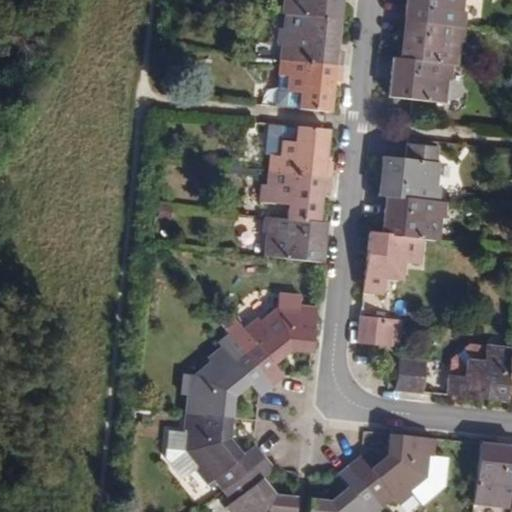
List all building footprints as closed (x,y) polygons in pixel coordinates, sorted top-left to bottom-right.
[(282,0),(281,13),(306,15),(337,18),(338,0),(282,0)] [(404,0),(403,21),(462,27),(464,11),(460,11),(460,0),(404,0)] [(279,59),(340,65),(342,49),(334,49),(337,18),(306,15),(304,30),(292,29),(290,44),(280,43),(279,59)] [(460,43),(462,27),(403,21),(399,60),(451,65),(455,65),(457,43),(460,43)] [(339,82),(340,65),(279,59),(277,75),(274,107),(327,112),(330,80),(339,82)] [(451,65),(399,60),(391,59),(387,96),(413,99),(413,100),(444,103),(445,80),(450,80),(451,65)] [(267,171),(329,177),(331,161),(322,160),(325,129),(265,123),(262,154),(269,155),(267,171)] [(407,160),(381,158),(377,196),(384,197),(437,202),(439,185),(434,185),(439,148),(408,145),(407,160)] [(287,204),(285,219),(316,222),(319,192),(327,193),(329,177),(267,171),(266,186),(276,188),(274,203),(287,204)] [(384,197),(380,235),(417,239),(435,241),(438,219),(442,220),(444,203),(437,202),(384,197)] [(324,223),(316,222),(285,219),(262,217),(261,234),(265,234),(263,257),(320,263),(324,223)] [(414,265),(417,239),(380,235),(368,234),(361,294),(381,296),(382,280),(394,281),(401,276),(402,264),(414,265)] [(248,337),(237,346),(270,387),(281,377),(272,365),(289,350),(311,353),(315,309),(297,307),(297,312),(276,310),(260,323),(257,320),(243,331),(248,337)] [(388,320),(359,317),(356,346),(385,348),(388,320)] [(187,396),(185,414),(229,418),(232,396),(248,383),(259,396),(270,387),(237,346),(227,355),(222,347),(207,359),(209,362),(193,376),(192,396),(187,396)] [(508,391),(511,360),(511,353),(470,349),(450,361),(447,397),(507,403),(508,391)] [(424,364),(397,362),(394,391),(422,394),(424,364)] [(229,418),(185,414),(183,434),(165,432),(163,460),(178,479),(192,467),(206,484),(213,478),(223,490),(263,459),(254,446),(241,455),(227,437),(229,418)] [(349,469),(381,508),(392,500),(398,507),(412,495),(417,501),(437,488),(439,462),(432,459),(434,441),(389,436),(387,458),(371,471),(361,460),(349,469)] [(474,506),(511,511),(511,509),(511,448),(480,446),(474,506)] [(271,472),(263,459),(223,490),(232,501),(225,507),(228,511),(294,511),(296,500),(273,497),(261,480),(271,472)] [(307,511),(376,511),(381,508),(349,469),(337,479),(346,491),(330,504),(309,501),(307,511)]
